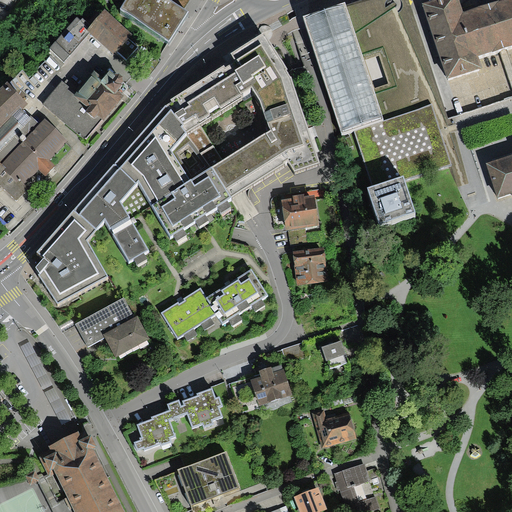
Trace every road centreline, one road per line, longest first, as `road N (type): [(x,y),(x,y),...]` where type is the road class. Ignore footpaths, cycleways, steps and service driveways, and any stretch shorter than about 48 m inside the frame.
road 1 (residential): [(98,423),(198,370),(269,346),(287,309),(264,228),(265,199),(276,188),(334,176)]
road 2 (primary): [(6,262),(182,57)]
road 3 (residential): [(98,423),(61,356),(0,281)]
